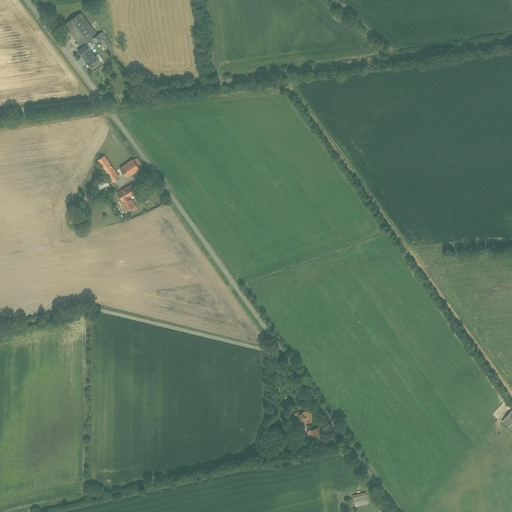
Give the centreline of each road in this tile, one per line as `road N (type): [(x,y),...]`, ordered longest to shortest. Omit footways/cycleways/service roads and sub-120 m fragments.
road 1 (residential): [(511,40),(101,96)]
road 2 (residential): [(101,96),(279,350)]
road 3 (residential): [(279,350),(101,306),(0,325)]
road 4 (residential): [(279,350),(389,511)]
road 5 (residential): [(28,0),(101,96)]
